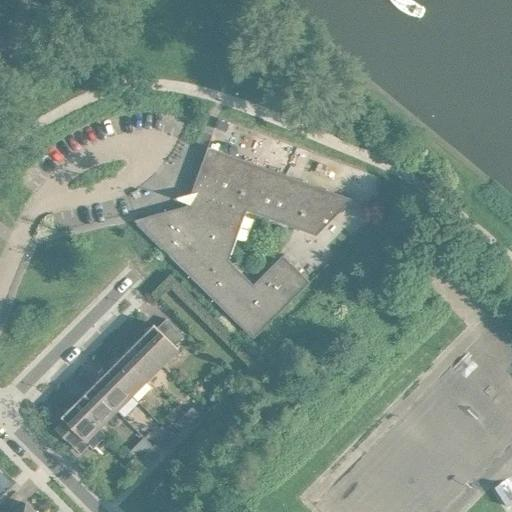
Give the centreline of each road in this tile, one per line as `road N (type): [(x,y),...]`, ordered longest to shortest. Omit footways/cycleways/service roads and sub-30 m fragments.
road 1 (residential): [(36,185),(83,144),(130,131),(152,136),(141,155),(92,182)]
road 2 (residential): [(0,394),(122,267)]
road 3 (residential): [(108,511),(0,403)]
